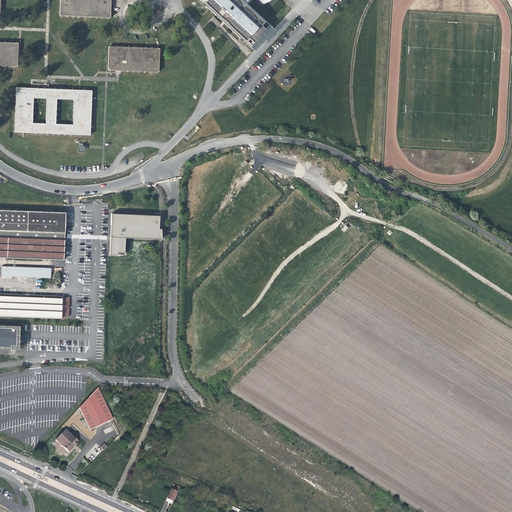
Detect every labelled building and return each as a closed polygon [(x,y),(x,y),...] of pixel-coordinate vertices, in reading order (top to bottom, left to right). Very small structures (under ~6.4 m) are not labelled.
[(59,0),(59,15),(110,18),(111,5),(111,0),(59,0)] [(204,0),(203,1),(245,40),(248,37),(254,42),(266,28),(260,24),(263,20),(245,3),(242,0),(204,0)] [(217,26),(220,23),(214,17),(211,20),(217,26)] [(0,65),(17,66),(18,54),(18,42),(0,41),(0,65)] [(108,70),(116,70),(118,70),(119,70),(158,72),(159,48),(109,46),(108,70)] [(281,77),(280,81),(282,84),(284,85),(286,85),(289,85),(292,83),(292,80),(291,77),(287,74),(284,75),(282,76),(281,77)] [(90,135),(91,126),(92,99),(92,90),(79,89),(46,88),(16,87),(14,132),(23,133),(90,135)] [(0,209),(0,230),(65,233),(65,212),(0,209)] [(110,240),(109,256),(116,256),(117,253),(124,254),(125,237),(146,238),(161,239),(161,226),(159,227),(159,214),(111,213),(110,240)] [(0,257),(52,259),(64,260),(64,240),(0,237),(0,257)] [(51,268),(1,266),(1,279),(12,279),(13,277),(51,278),(51,268)] [(0,316),(68,319),(70,297),(62,297),(0,294),(0,316)] [(0,348),(18,349),(20,326),(0,324),(0,348)] [(80,406),(90,430),(113,420),(98,388),(80,406)] [(70,442),(56,428),(45,439),(57,453),(64,447),(70,442)] [(171,504),(171,503),(176,493),(170,490),(167,498),(165,502),(168,503),(171,504)]
